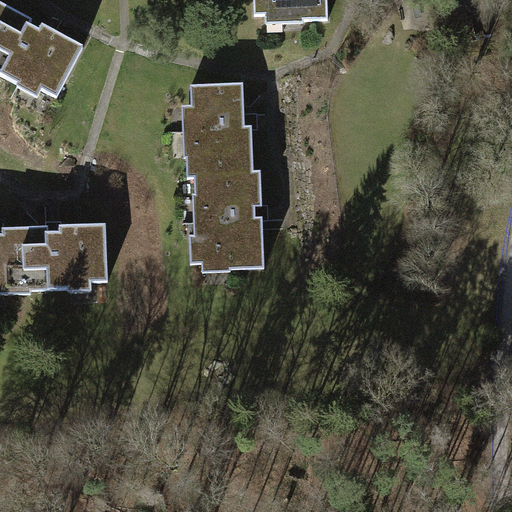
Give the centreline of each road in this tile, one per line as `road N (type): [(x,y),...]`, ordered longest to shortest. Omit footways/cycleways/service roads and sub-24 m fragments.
road 1 (track): [(511,313),(504,374),(511,511)]
road 2 (track): [(253,511),(197,402)]
